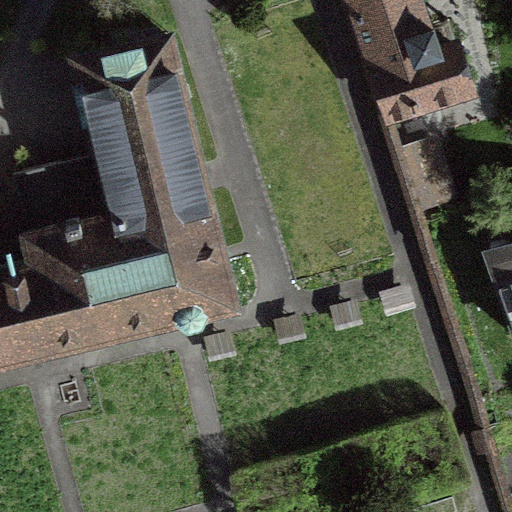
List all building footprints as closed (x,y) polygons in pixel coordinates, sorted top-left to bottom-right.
[(425,29),(416,3),(415,0),(346,0),(384,114),(466,89),(452,44),(437,49),(430,27),(425,29)] [(34,262),(0,271),(0,308),(12,351),(227,299),(164,36),(75,58),(102,168),(63,178),(59,163),(36,168),(10,175),(34,262)] [(414,207),(447,197),(440,178),(408,188),(414,207)] [(511,235),(487,245),(511,316),(511,235)] [(0,354),(12,351),(0,308),(0,354)]
